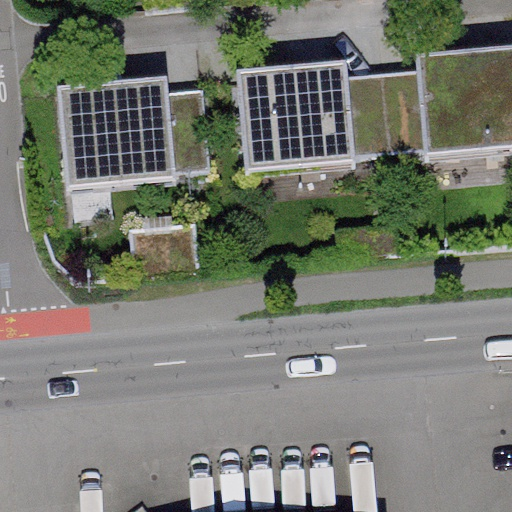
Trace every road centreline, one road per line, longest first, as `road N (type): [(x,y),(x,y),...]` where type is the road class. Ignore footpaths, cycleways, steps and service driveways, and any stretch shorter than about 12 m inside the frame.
road 1 (primary): [(511,336),(12,380)]
road 2 (residential): [(12,380),(0,225)]
